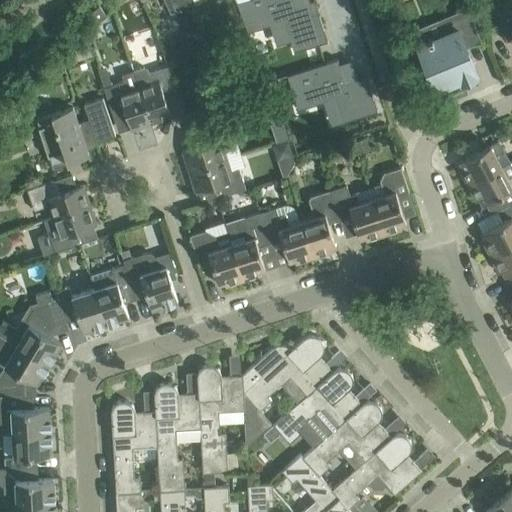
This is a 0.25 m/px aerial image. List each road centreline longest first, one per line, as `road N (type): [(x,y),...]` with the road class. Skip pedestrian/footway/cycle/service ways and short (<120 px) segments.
road 1 (residential): [(90,511),(86,381),(103,366),(209,331)]
road 2 (residential): [(209,331),(155,160),(110,174)]
road 3 (residential): [(475,463),(326,293)]
road 4 (residential): [(445,253),(418,160),(422,148),(429,136),(511,102)]
road 5 (residential): [(511,395),(445,253)]
road 6 (residential): [(326,293),(445,253)]
road 7 (residential): [(209,331),(326,293)]
